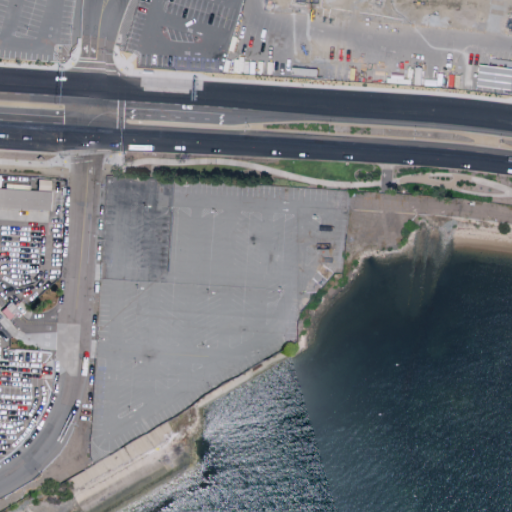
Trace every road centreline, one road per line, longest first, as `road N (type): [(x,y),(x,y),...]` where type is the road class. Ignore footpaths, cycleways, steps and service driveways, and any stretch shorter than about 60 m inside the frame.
road 1 (primary): [(511,121),(226,104)]
road 2 (primary): [(254,141),(511,159)]
road 3 (residential): [(78,266),(70,380),(58,420),(36,452),(0,480)]
road 4 (residential): [(329,204),(511,215)]
road 5 (primary): [(226,104),(92,93)]
road 6 (primary): [(121,133),(254,141)]
